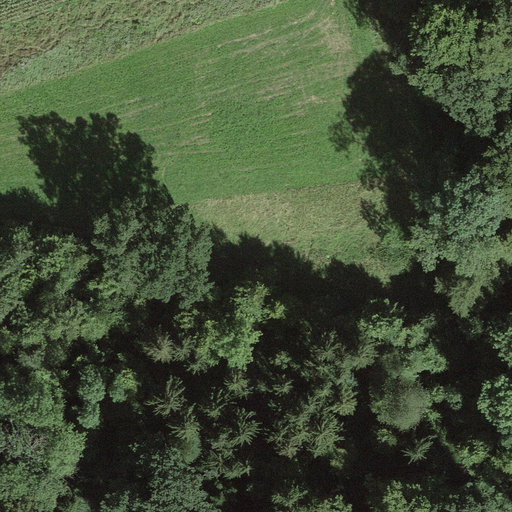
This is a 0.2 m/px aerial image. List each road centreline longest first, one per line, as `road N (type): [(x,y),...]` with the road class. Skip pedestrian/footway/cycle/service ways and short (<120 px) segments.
road 1 (track): [(0,222),(418,298),(511,295)]
road 2 (track): [(511,466),(214,511)]
